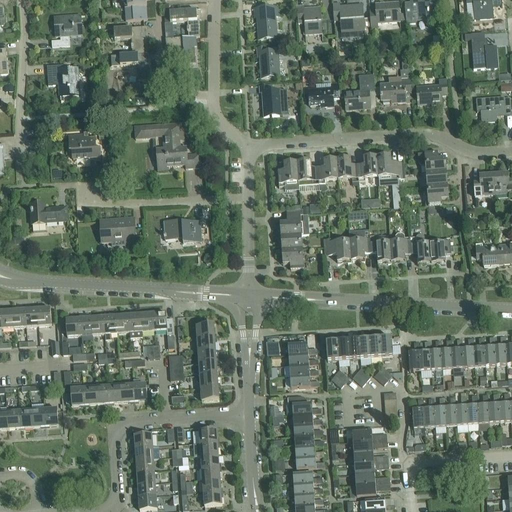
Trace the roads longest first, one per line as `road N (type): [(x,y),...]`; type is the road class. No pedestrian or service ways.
road 1 (residential): [(248,146),(413,137),(480,154),(511,152)]
road 2 (unclassified): [(248,295),(511,309)]
road 3 (unclassified): [(248,295),(0,275)]
road 4 (residential): [(115,505),(113,439),(120,426),(249,415)]
road 5 (residential): [(94,192),(94,201),(249,199)]
road 6 (residential): [(19,154),(22,0)]
road 7 (residential): [(411,511),(408,462),(511,454)]
